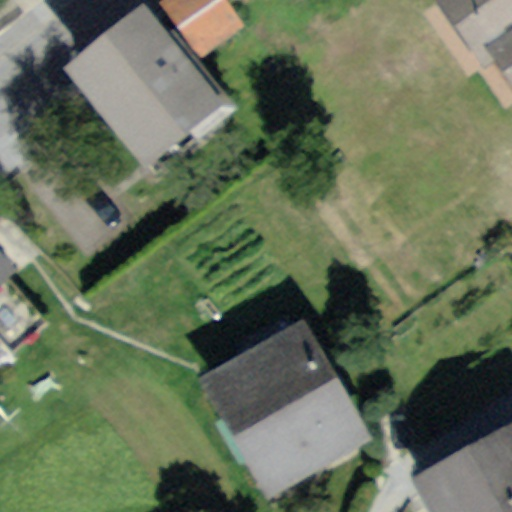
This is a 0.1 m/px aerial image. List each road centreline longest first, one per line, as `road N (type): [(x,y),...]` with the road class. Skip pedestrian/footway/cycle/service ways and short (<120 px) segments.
road 1 (unclassified): [(511,405),(405,466),(376,511)]
road 2 (primary): [(0,98),(125,0)]
